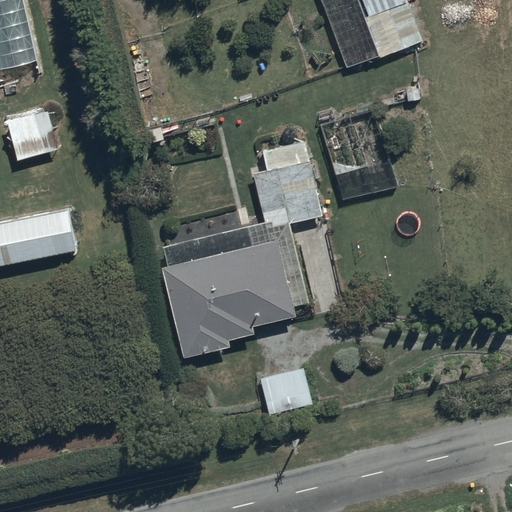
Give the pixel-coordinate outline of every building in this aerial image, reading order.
[(0,0),(0,89),(43,80),(25,0),(0,0)] [(320,0),(350,75),(382,62),(367,24),(409,7),(406,0),(320,0)] [(50,113),(10,125),(21,164),(34,160),(30,143),(56,136),(50,113)] [(170,276),(165,278),(187,369),(234,358),(232,351),(259,344),(257,337),(299,326),(297,315),(313,311),(294,234),(325,226),(307,153),(266,163),(271,183),(253,187),(264,233),(166,257),(170,276)] [(74,218),(0,232),(0,276),(82,261),(74,218)] [(263,384),(272,422),(317,411),(308,375),(263,384)]
